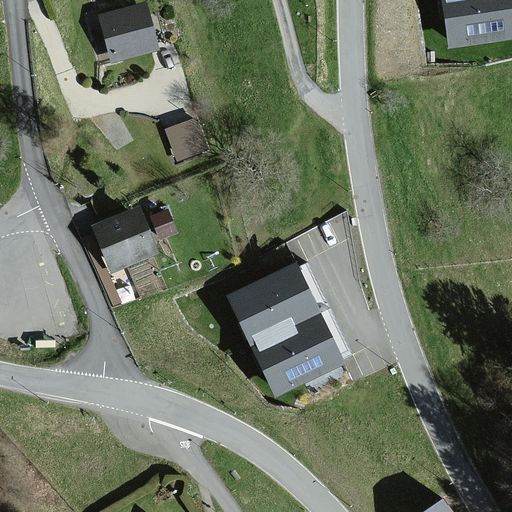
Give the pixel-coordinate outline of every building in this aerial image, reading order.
[(511,32),(511,0),(441,0),(447,42),(511,32)] [(141,7),(100,18),(111,60),(152,50),(141,7)] [(205,150),(194,120),(165,130),(176,160),(205,150)] [(133,209),(90,225),(107,272),(150,256),(133,209)] [(349,356),(305,262),(229,298),(274,392),(349,356)] [(444,511),(438,502),(423,511),(444,511)]
